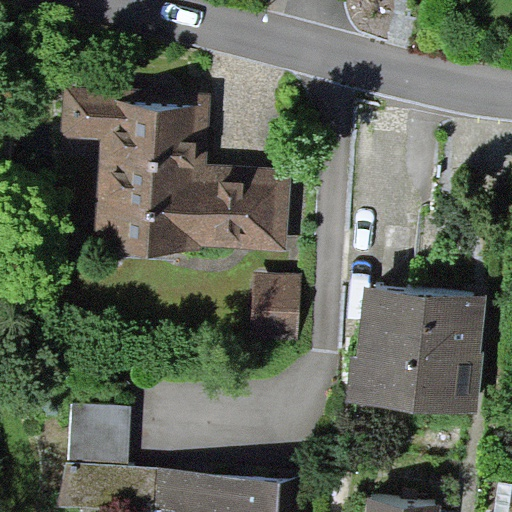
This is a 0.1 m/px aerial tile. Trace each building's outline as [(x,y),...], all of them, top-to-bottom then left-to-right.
[(212,88),(63,85),(62,141),(100,142),(98,246),(288,249),(290,165),(210,164),(212,88)] [(297,274),(251,275),(252,332),(298,331),(297,274)] [(488,292),(363,283),(355,402),(479,411),(488,292)] [(155,511),(157,468),(67,464),(65,511),(155,511)] [(300,511),(303,482),(169,474),(166,511),(300,511)] [(440,511),(442,503),(369,495),(367,511),(440,511)]
